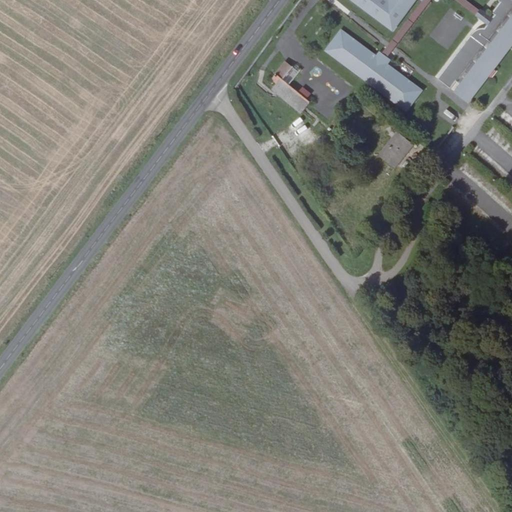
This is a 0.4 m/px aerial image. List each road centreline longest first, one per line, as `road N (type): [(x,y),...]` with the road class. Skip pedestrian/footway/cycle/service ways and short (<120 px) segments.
road 1 (tertiary): [(279,0),(0,369)]
road 2 (track): [(352,284),(503,511)]
